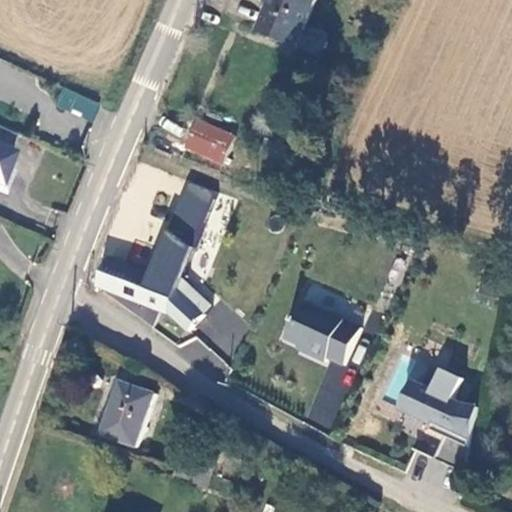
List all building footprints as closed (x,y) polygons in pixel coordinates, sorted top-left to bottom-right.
[(273,0),(261,32),(300,48),(319,0),(273,0)] [(95,115),(101,101),(48,78),(41,93),(95,115)] [(190,148),(227,164),(240,137),(202,120),(190,148)] [(15,150),(0,143),(0,169),(2,164),(8,166),(15,150)] [(8,166),(2,164),(0,169),(0,182),(7,185),(14,169),(8,166)] [(182,292),(221,193),(191,182),(155,276),(111,259),(101,286),(163,310),(192,335),(209,316),(182,292)] [(370,332),(311,305),(294,340),(317,351),(314,358),(332,367),(336,359),(354,368),(370,332)] [(440,393),(421,384),(410,407),(443,424),(440,431),(457,439),(445,462),(475,477),(487,412),(473,410),(461,404),(472,382),(451,371),(440,393)] [(124,384),(106,439),(142,451),(161,398),(124,384)] [(228,452),(208,445),(203,459),(194,486),(212,493),(228,452)] [(194,486),(203,459),(186,454),(176,480),(194,486)]
